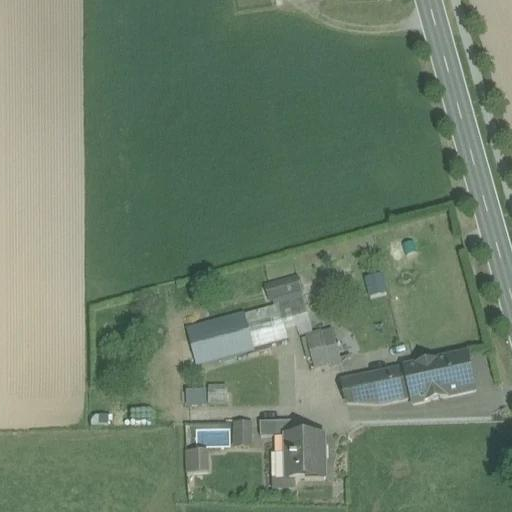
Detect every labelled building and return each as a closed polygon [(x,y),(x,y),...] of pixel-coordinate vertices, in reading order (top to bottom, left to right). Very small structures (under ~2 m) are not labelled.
[(298,279),(267,288),(271,302),(302,294),(298,279)] [(304,300),(188,331),(198,367),(313,336),(304,300)] [(333,332),(322,335),(322,337),(330,368),(331,369),(342,366),(333,332)] [(322,337),(307,341),(315,372),(330,368),(322,337)] [(468,357),(406,371),(412,401),(413,407),(476,393),(468,357)] [(406,371),(343,384),(348,406),(381,407),(412,401),(406,371)] [(206,406),(207,392),(188,391),(187,405),(206,406)] [(297,424),(261,425),(261,440),(288,439),(288,438),(297,438),(297,424)] [(250,427),(238,427),(237,448),(249,448),(250,427)] [(197,432),(197,447),(221,446),(220,430),(197,432)] [(297,438),(288,438),(288,439),(289,457),(276,458),(277,478),(276,478),(276,489),(296,489),(296,478),(324,477),(323,437),(297,438)] [(208,454),(192,455),(193,475),(209,474),(208,454)]
